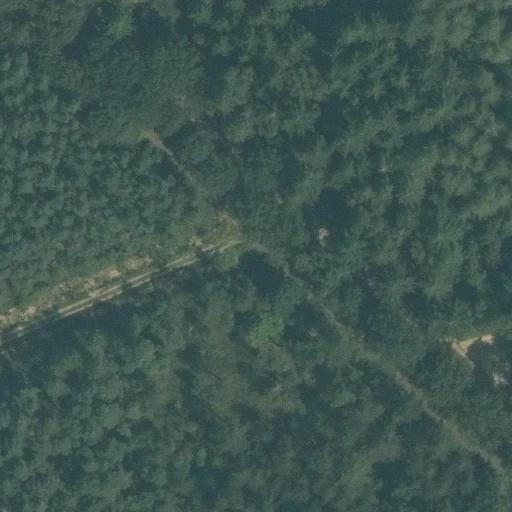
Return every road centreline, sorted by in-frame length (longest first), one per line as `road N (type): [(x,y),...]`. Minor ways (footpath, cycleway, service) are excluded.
road 1 (unclassified): [(511,497),(192,217),(0,30)]
road 2 (track): [(0,307),(192,217)]
